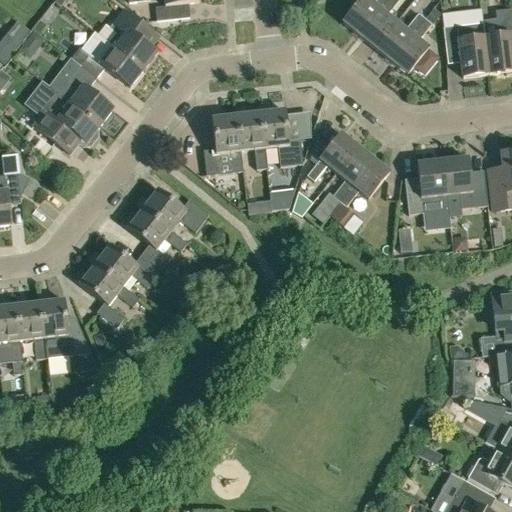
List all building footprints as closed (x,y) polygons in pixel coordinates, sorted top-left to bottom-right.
[(114,0),(118,2),(131,12),(137,17),(137,16),(143,9),(136,5),(129,0),(164,0),(165,9),(198,5),(197,0),(114,0)] [(359,37),(389,0),(376,0),(372,5),(366,0),(361,0),(342,24),(359,37)] [(375,50),(396,24),(386,16),(399,0),(389,0),(359,37),(375,50)] [(433,10),(425,20),(431,25),(432,26),(441,15),(433,10)] [(488,76),(511,73),(511,57),(511,49),(511,11),(511,10),(494,12),(497,37),(484,39),(488,76)] [(159,40),(140,25),(123,11),(123,12),(109,30),(115,35),(108,45),(112,49),(143,73),(157,55),(151,50),(159,40)] [(396,24),(375,50),(390,63),(425,20),(418,14),(404,31),(396,24)] [(407,76),(428,50),(418,41),(431,25),(425,20),(390,63),(407,76)] [(39,22),(35,28),(32,32),(39,37),(46,27),(39,23),(39,22)] [(16,51),(30,34),(15,23),(2,40),(16,51)] [(484,39),(483,25),(466,27),(466,26),(443,29),(446,57),(460,55),(463,79),(488,76),(484,39)] [(130,89),(143,73),(112,49),(108,45),(94,34),(81,51),(79,49),(70,61),(80,68),(97,81),(105,70),(130,89)] [(0,77),(12,70),(4,58),(0,60),(0,77)] [(101,128),(114,111),(89,91),(97,81),(80,68),(66,86),(77,95),(69,104),(101,128)] [(69,105),(62,99),(54,109),(50,106),(36,125),(53,138),(62,126),(77,137),(78,144),(84,149),(91,148),(99,139),(98,132),(101,128),(69,104),(69,105)] [(271,114),(270,107),(259,108),(260,116),(264,150),(278,149),(280,169),(303,167),(300,142),(288,144),(285,113),(271,114)] [(247,117),(246,109),(235,110),(236,118),(240,153),(253,152),(255,172),(266,171),(264,150),(260,116),(247,117)] [(222,120),(221,112),(211,113),(215,151),(204,153),(207,178),(218,176),(216,156),(230,155),(232,175),(243,174),(240,153),(236,118),(222,120)] [(356,149),(339,136),(329,149),(316,139),(308,161),(315,167),(306,178),(313,184),(326,168),(335,175),(356,149)] [(344,183),(332,198),(339,204),(372,162),(356,149),(335,175),(344,183)] [(511,154),(502,156),(503,169),(489,171),(491,189),(493,213),(511,210),(511,154)] [(470,183),(467,159),(442,162),(446,197),(459,196),(461,211),(487,208),(484,182),(470,183)] [(329,217),(344,228),(353,216),(346,209),(358,194),(367,201),(388,174),(372,162),(339,204),(329,217)] [(408,218),(435,214),(433,199),(446,197),(442,162),(416,166),(419,189),(405,191),(408,218)] [(0,228),(11,228),(9,206),(7,186),(18,185),(17,176),(0,178),(0,228)] [(31,200),(38,187),(29,182),(22,195),(31,200)] [(182,211),(158,192),(149,204),(143,199),(136,207),(142,212),(171,234),(179,223),(194,235),(208,217),(189,202),(182,211)] [(251,216),(271,213),(269,201),(250,203),(251,216)] [(171,234),(142,212),(134,223),(128,218),(121,226),(149,248),(141,257),(161,273),(168,264),(155,253),(164,242),(180,254),(186,246),(171,234)] [(363,223),(353,216),(344,228),(353,235),(363,223)] [(492,233),(495,233),(499,233),(498,222),(490,223),(491,234),(492,233)] [(453,254),(467,252),(466,249),(460,240),(452,241),(453,254)] [(410,243),(399,244),(400,256),(412,254),(410,243)] [(134,267),(110,248),(101,259),(95,255),(88,263),(94,268),(122,289),(131,279),(147,291),(161,273),(141,257),(134,267)] [(122,289),(94,268),(86,278),(80,273),(74,282),(104,305),(97,315),(117,330),(124,321),(108,309),(117,297),(133,309),(139,302),(122,289)] [(502,342),(506,342),(511,340),(511,294),(493,297),(498,339),(502,342)] [(51,304),(50,296),(39,298),(40,305),(44,340),(57,339),(59,359),(71,358),(64,302),(51,304)] [(26,306),(26,299),(15,300),(16,308),(20,343),(33,342),(35,362),(46,361),(44,340),(40,305),(26,306)] [(0,345),(9,345),(11,365),(13,365),(20,364),(21,364),(22,364),(20,343),(16,308),(3,309),(2,302),(0,302),(0,345)] [(106,346),(101,334),(91,338),(96,350),(106,346)] [(449,348),(450,362),(464,360),(463,352),(457,347),(449,348)] [(511,354),(497,356),(500,376),(511,375),(511,354)] [(474,380),(474,363),(453,362),(452,380),(474,380)] [(13,365),(11,365),(13,377),(23,376),(21,364),(20,364),(13,365)] [(95,367),(89,369),(95,383),(100,380),(95,367)] [(48,397),(37,398),(38,408),(49,407),(48,397)] [(511,457),(511,413),(506,413),(498,428),(499,434),(504,437),(497,449),(511,457)] [(511,457),(497,449),(489,462),(484,459),(479,460),(468,481),(491,494),(497,483),(500,484),(505,483),(511,486),(511,457)] [(486,511),(482,509),(489,497),(464,483),(447,511),(486,511)]
